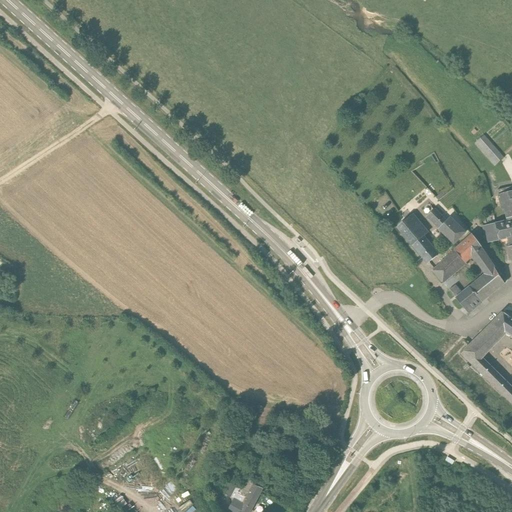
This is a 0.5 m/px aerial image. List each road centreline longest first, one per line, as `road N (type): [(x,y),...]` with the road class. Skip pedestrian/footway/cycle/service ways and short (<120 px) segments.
road 1 (primary): [(343,323),(279,246),(6,0)]
road 2 (unclassified): [(343,323),(393,296),(427,319),(463,327),(511,292)]
road 3 (track): [(116,98),(0,180)]
